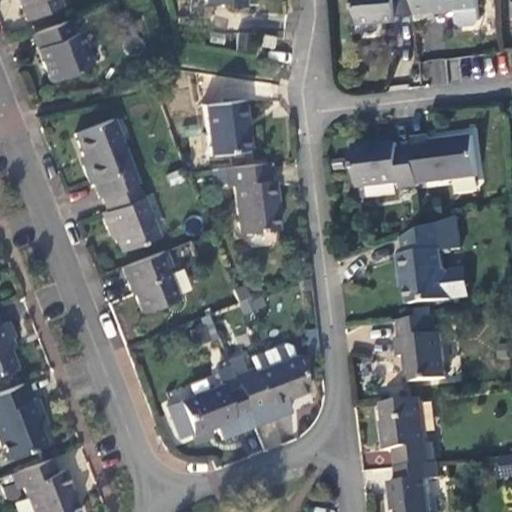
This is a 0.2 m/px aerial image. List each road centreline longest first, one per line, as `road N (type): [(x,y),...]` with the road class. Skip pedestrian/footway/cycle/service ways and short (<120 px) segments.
road 1 (residential): [(150,491),(0,103)]
road 2 (residential): [(342,434),(306,114)]
road 3 (residential): [(511,87),(306,114)]
road 4 (residential): [(342,434),(219,479),(150,491)]
